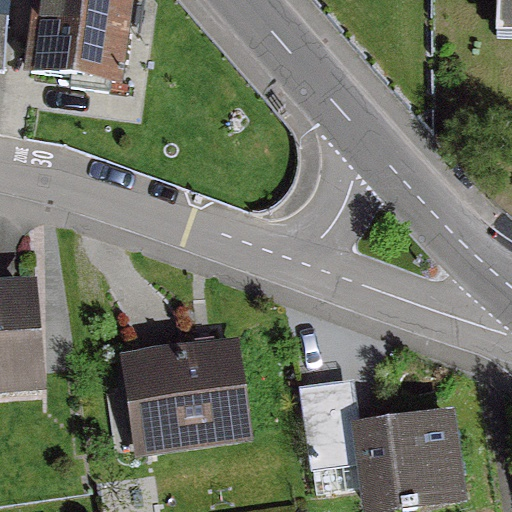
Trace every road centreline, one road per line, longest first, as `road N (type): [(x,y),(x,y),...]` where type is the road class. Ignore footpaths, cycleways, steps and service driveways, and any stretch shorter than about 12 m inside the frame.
road 1 (residential): [(0,172),(269,251)]
road 2 (residential): [(269,251),(463,321),(511,330)]
road 3 (tertiary): [(248,0),(374,151)]
road 4 (tertiary): [(374,151),(511,285)]
road 5 (residential): [(269,251),(327,231),(374,151)]
